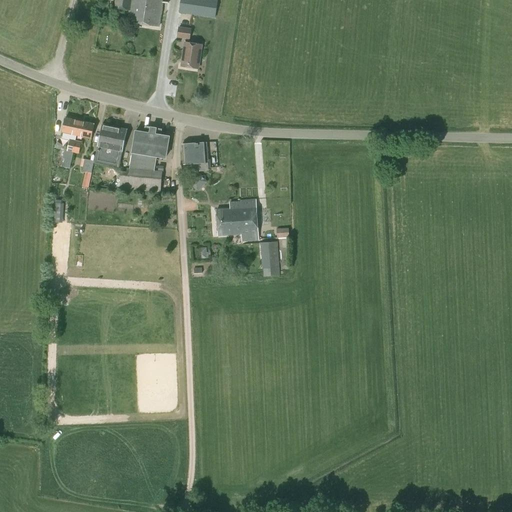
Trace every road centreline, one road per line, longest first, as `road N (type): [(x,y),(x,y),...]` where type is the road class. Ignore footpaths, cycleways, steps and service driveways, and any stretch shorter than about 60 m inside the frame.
road 1 (unclassified): [(511,138),(181,124)]
road 2 (track): [(186,287),(192,478),(170,511)]
road 3 (unclassified): [(181,124),(0,60)]
road 4 (unclassified): [(186,287),(181,124)]
